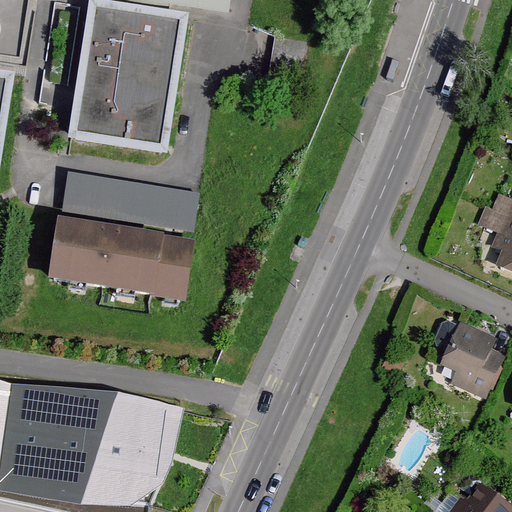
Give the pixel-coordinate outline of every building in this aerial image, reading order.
[(153,0),(231,12),(233,0),(153,0)] [(103,16),(84,143),(172,156),(190,29),(103,16)] [(285,38),(276,90),(310,95),(319,43),(285,38)] [(0,179),(3,164),(0,161),(0,159),(3,158),(8,128),(4,124),(10,122),(14,94),(8,86),(0,85),(0,179)] [(511,201),(500,196),(494,211),(511,218),(511,201)] [(68,203),(66,213),(195,233),(196,223),(68,203)] [(511,218),(494,211),(487,208),(480,224),(501,233),(495,246),(505,250),(499,266),(511,271),(511,218)] [(61,229),(54,282),(187,301),(194,249),(61,229)] [(493,339),(460,325),(443,364),(459,371),(454,383),(484,396),(502,358),(488,351),(493,339)] [(0,455),(31,459),(139,461),(137,498),(117,506),(118,511),(152,511),(152,508),(170,469),(176,417),(0,394),(0,455)] [(511,511),(479,487),(467,502),(462,498),(451,511),(511,511)]
